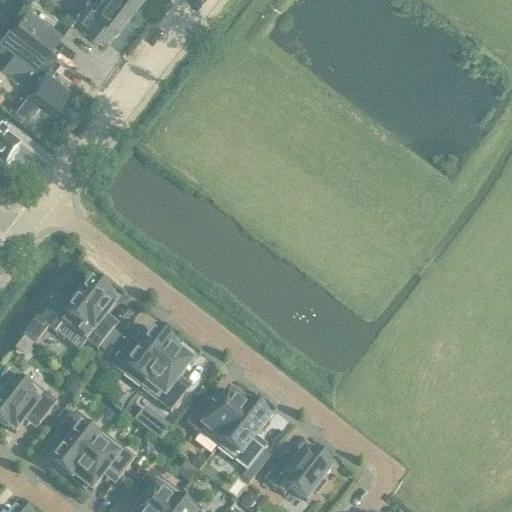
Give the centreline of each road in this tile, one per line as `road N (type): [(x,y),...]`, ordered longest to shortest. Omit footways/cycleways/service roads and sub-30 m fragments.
road 1 (residential): [(368,511),(395,478),(46,208)]
road 2 (residential): [(46,208),(209,0)]
